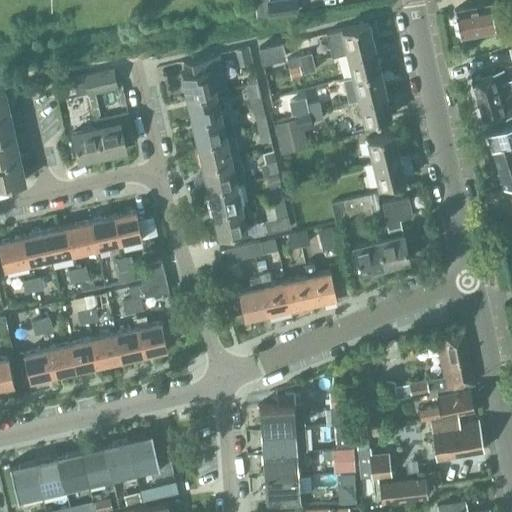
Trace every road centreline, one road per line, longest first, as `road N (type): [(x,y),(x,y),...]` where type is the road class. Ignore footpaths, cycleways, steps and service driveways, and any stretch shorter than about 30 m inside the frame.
road 1 (tertiary): [(473,278),(412,0)]
road 2 (residential): [(226,380),(473,278)]
road 3 (residential): [(0,438),(226,380)]
road 4 (tertiary): [(511,494),(473,278)]
road 5 (residential): [(226,380),(162,172)]
road 6 (residential): [(239,511),(226,380)]
